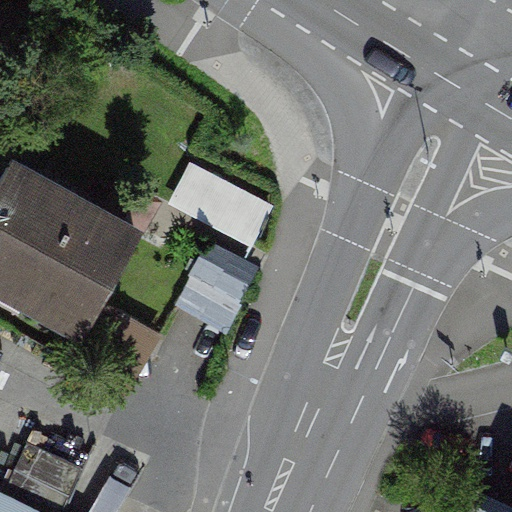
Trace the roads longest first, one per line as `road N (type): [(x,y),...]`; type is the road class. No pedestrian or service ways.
road 1 (residential): [(278,511),(461,88)]
road 2 (primary): [(318,0),(461,88)]
